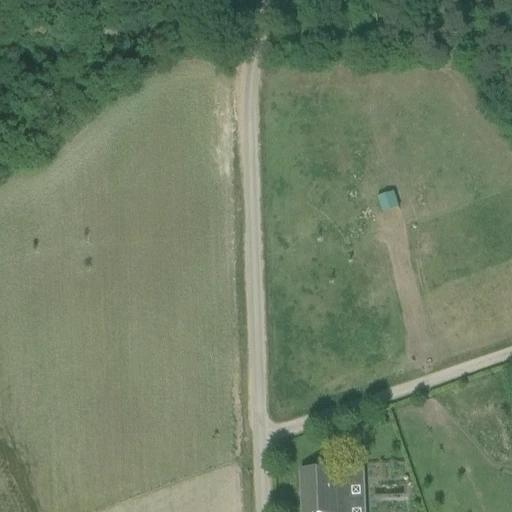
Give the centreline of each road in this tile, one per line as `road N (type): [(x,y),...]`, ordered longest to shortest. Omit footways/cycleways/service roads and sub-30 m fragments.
road 1 (unclassified): [(266,511),(247,96),(271,0)]
road 2 (track): [(511,362),(263,447)]
